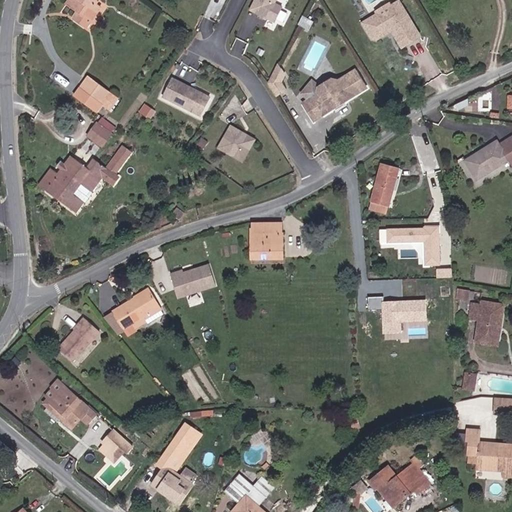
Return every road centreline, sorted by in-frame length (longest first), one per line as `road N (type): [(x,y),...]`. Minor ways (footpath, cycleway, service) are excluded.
road 1 (residential): [(315,185),(166,234),(13,315)]
road 2 (tertiary): [(13,315),(21,266),(6,122),(12,0)]
road 3 (residential): [(315,185),(246,73),(210,51),(236,0)]
road 4 (residential): [(511,67),(400,124),(315,185)]
road 5 (unclassified): [(105,511),(0,423)]
